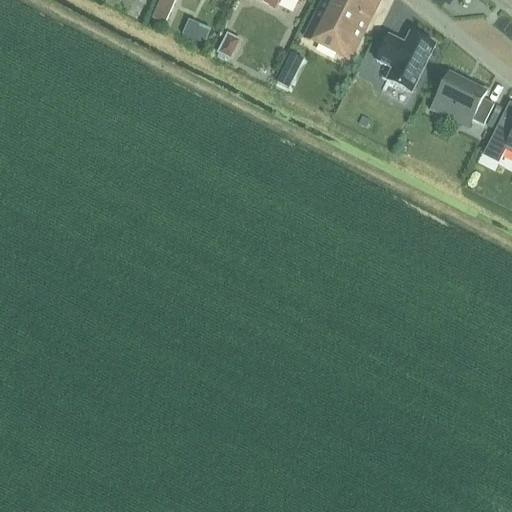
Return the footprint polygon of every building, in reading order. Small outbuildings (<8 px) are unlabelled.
[(163,25),(175,0),(159,0),(150,18),(163,25)] [(279,0),(289,0),(300,5),(301,0),(252,0),(274,11),(279,0)] [(306,41),(308,36),(350,58),(348,62),(349,63),(381,1),(378,0),(324,0),(305,40),(306,41)] [(178,15),(172,31),(192,39),(198,23),(178,15)] [(199,26),(193,41),(204,46),(210,31),(199,26)] [(410,35),(405,46),(389,38),(376,63),(392,71),(387,83),(409,94),(433,47),(410,35)] [(239,43),(227,37),(218,55),(230,60),(239,43)] [(276,84),(288,90),(303,61),(291,55),(276,84)] [(494,107),(483,101),(487,94),(448,75),(434,103),(448,110),(443,119),(454,125),(458,116),(483,128),(494,107)] [(511,106),(509,105),(482,159),(498,167),(506,151),(511,153),(511,106)] [(362,117),(358,125),(366,128),(369,121),(362,117)]
